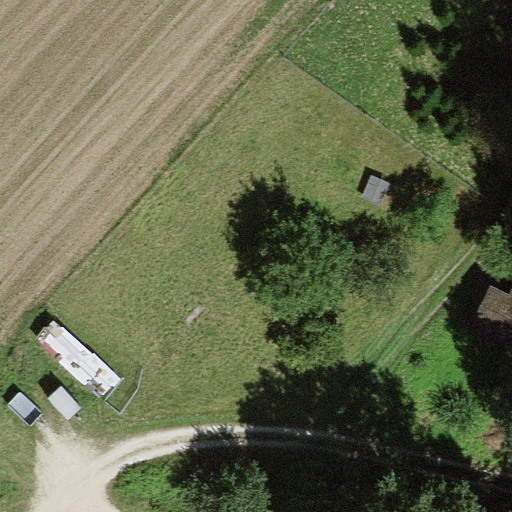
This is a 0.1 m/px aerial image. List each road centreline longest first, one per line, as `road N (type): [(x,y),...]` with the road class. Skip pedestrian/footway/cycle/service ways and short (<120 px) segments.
road 1 (track): [(49,452),(164,427),(339,421)]
road 2 (track): [(31,511),(59,420),(41,371)]
